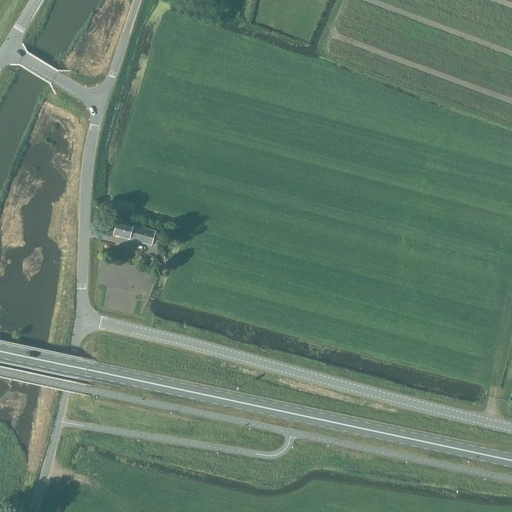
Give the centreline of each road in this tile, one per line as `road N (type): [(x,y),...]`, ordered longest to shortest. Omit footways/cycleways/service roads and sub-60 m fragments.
road 1 (primary): [(511,460),(0,351)]
road 2 (unclassified): [(81,317),(511,427)]
road 3 (unclassified): [(81,317),(100,105)]
road 4 (unclassified): [(33,511),(81,317)]
